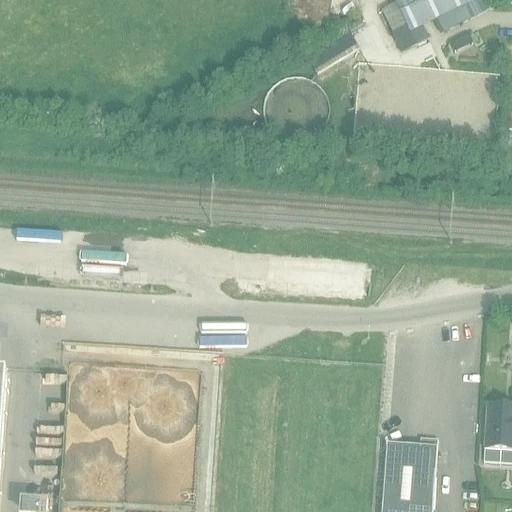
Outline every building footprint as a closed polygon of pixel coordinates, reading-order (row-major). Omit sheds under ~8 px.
[(393,0),(410,32),(475,0),(393,0)] [(237,289),(371,294),(372,249),(238,244),(237,289)] [(95,332),(96,321),(61,320),(60,331),(95,332)] [(347,419),(373,419),(373,386),(347,386),(347,419)] [(484,452),(483,465),(511,466),(511,409),(487,407),(484,452)] [(376,457),(377,435),(357,434),(356,456),(376,457)] [(431,511),(436,451),(437,444),(419,443),(419,450),(386,447),(380,511),(431,511)]
